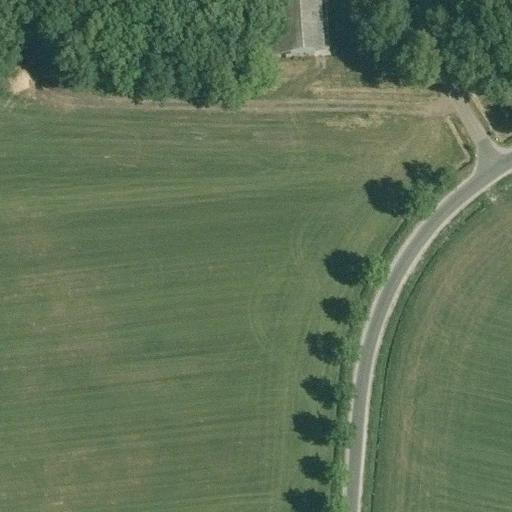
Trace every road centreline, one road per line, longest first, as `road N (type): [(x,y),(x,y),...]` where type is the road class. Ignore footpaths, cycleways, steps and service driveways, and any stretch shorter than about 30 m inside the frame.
road 1 (unclassified): [(351,511),(362,374),(385,297),(435,222),(511,160)]
road 2 (unknown): [(431,0),(453,93),(508,162)]
